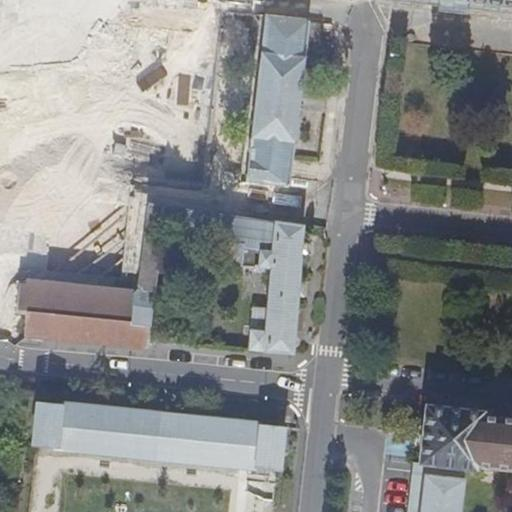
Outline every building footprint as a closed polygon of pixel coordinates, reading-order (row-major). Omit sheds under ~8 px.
[(511,0),(399,0),(430,3),(511,12),(511,419),(450,413),(417,410),(410,473),(456,478),(511,483),(511,0)] [(308,22),(267,18),(247,175),(246,182),(287,186),(306,42),(320,43),(322,25),(309,24),(308,22)] [(162,228),(165,206),(149,204),(140,290),(137,290),(133,296),(20,284),(20,286),(26,332),(26,336),(91,343),(149,349),(150,340),(161,341),(161,332),(151,331),(162,228)] [(222,215),(218,239),(248,244),(244,270),(270,274),(267,314),(250,313),(247,353),(264,354),(264,352),(292,354),(302,227),(222,215)] [(282,428),(37,403),(33,446),(153,458),(278,471),(282,428)] [(452,511),(456,478),(410,473),(405,511),(452,511)]
